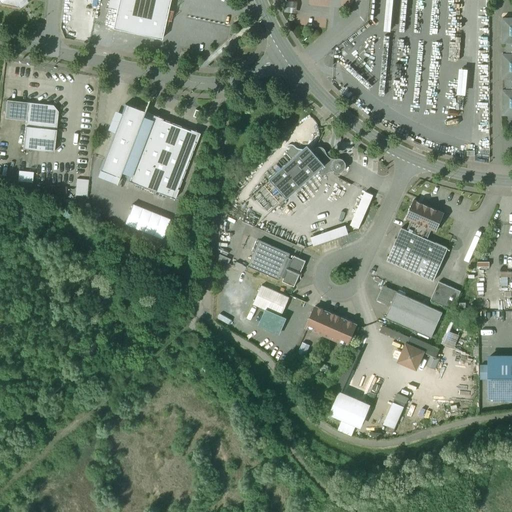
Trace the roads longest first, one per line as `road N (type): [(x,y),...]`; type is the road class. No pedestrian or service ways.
road 1 (track): [(511,420),(362,449),(319,422),(254,350),(214,327),(205,310),(225,82)]
road 2 (unclassified): [(287,51),(247,77),(207,85),(46,50)]
road 3 (unclassified): [(287,51),(342,115),(409,158)]
